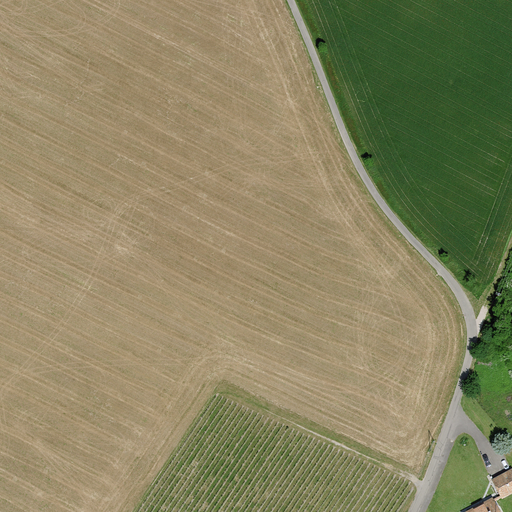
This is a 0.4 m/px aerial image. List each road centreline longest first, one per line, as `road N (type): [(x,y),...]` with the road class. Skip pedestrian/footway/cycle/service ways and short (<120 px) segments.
road 1 (unclassified): [(291,0),(360,169),(468,310),(468,360),(414,511)]
road 2 (track): [(219,383),(426,484)]
